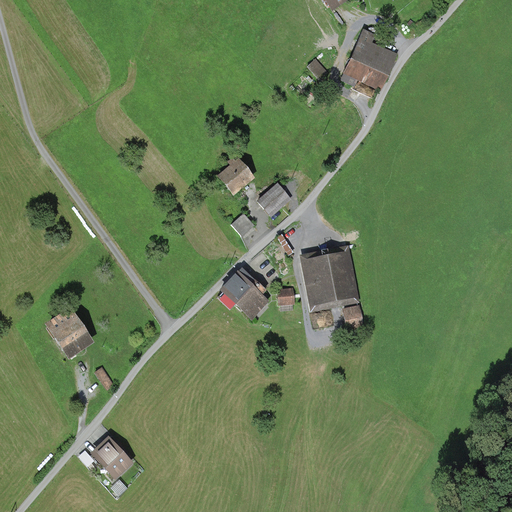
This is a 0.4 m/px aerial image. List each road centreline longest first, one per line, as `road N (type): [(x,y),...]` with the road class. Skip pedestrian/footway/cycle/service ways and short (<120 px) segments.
road 1 (residential): [(19,511),(150,351),(304,206),(368,125),(402,58),(460,0)]
road 2 (track): [(171,329),(39,146),(0,18)]
road 3 (track): [(310,338),(276,511)]
road 4 (track): [(310,342),(319,360),(304,434),(310,511)]
road 5 (track): [(304,206),(310,228),(298,275),(310,338),(327,339)]
